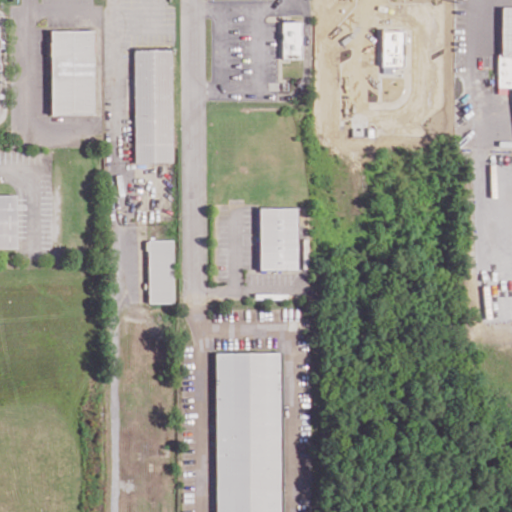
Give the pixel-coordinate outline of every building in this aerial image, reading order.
[(511,6),(498,7),(499,87),(511,86),(511,6)] [(280,21),(281,58),(302,58),(301,21),(280,21)] [(50,114),(94,113),(91,29),(48,30),(50,114)] [(380,31),(381,73),(392,73),(392,66),(404,65),(403,30),(380,31)] [(171,49),(133,49),(134,162),(171,162),(171,49)] [(0,247),(15,248),(14,193),(0,192),(0,247)] [(258,269),(297,269),(297,207),(258,207),(258,269)] [(173,303),(172,240),(147,240),(147,303),(173,303)] [(280,511),(281,352),(214,352),(213,511),(280,511)]
